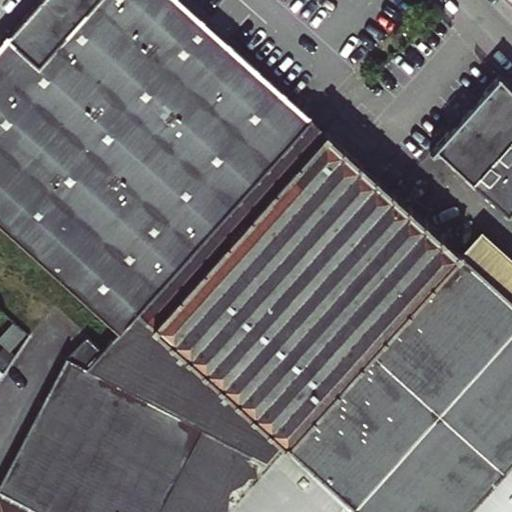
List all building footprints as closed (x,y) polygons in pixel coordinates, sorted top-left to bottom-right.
[(37,0),(0,42),(0,222),(119,330),(137,310),(311,116),(181,0),(37,0)] [(511,206),(511,88),(501,77),(438,149),(508,211),(511,206)] [(287,445),(370,351),(459,250),(458,249),(311,116),(137,310),(284,442),(287,445)] [(511,297),(511,258),(482,230),(461,252),(511,297)] [(462,511),(511,457),(511,297),(461,252),(459,250),(370,351),(287,445),(284,442),(219,511),(462,511)] [(219,511),(284,442),(137,310),(119,330),(101,350),(85,336),(67,357),(42,404),(0,484),(0,511),(219,511)] [(511,511),(511,457),(462,511),(511,511)]
